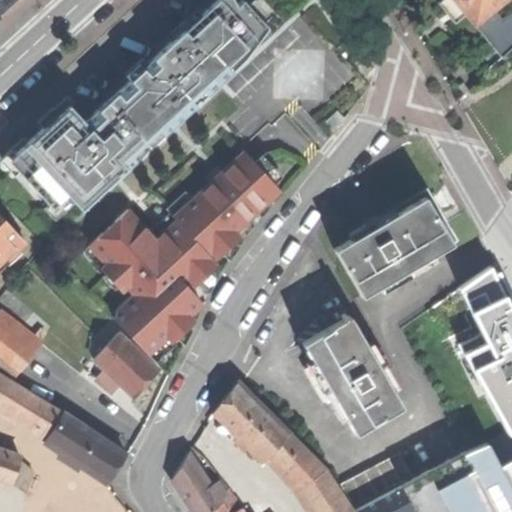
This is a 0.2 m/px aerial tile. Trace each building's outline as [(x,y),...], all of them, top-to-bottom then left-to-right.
[(18,170),(51,207),(67,193),(76,204),(94,188),(98,193),(237,66),(232,60),(268,27),(243,0),(242,0),(237,4),(234,0),(217,0),(193,22),(84,121),(69,104),(11,156),(21,167),(18,170)] [(467,13),(475,23),(493,8),(503,0),(443,0),(440,3),(447,12),(456,23),(467,13)] [(475,23),(503,56),(511,48),(511,13),(503,21),(493,8),(475,23)] [(325,124),(332,131),(346,119),(338,111),(325,124)] [(118,314),(113,318),(148,355),(183,323),(198,309),(201,301),(186,284),(213,259),(210,256),(250,218),(281,190),(245,151),(223,172),(218,167),(207,178),(211,182),(174,217),(177,221),(156,240),(128,209),(89,245),(134,294),(115,312),(118,314)] [(335,250),(362,296),(453,243),(426,196),(375,226),(335,250)] [(0,264),(26,239),(0,211),(0,264)] [(497,264),(444,300),(463,336),(511,301),(511,293),(506,282),(497,264)] [(483,443),(511,430),(511,428),(491,389),(463,336),(444,300),(403,327),(468,449),(483,443)] [(0,309),(0,365),(13,376),(41,340),(1,309),(0,309)] [(303,343),(356,434),(403,406),(350,315),(348,316),(344,319),(327,329),(303,343)] [(120,332),(94,359),(106,370),(119,382),(135,397),(148,383),(160,370),(120,332)] [(110,391),(119,382),(106,370),(97,379),(110,391)] [(0,404),(48,435),(62,412),(0,372),(0,404)] [(511,380),(491,389),(511,428),(511,380)] [(226,396),(213,412),(262,461),(270,454),(290,433),(238,381),(226,396)] [(44,441),(107,481),(116,467),(125,452),(62,412),(48,435),(44,441)] [(325,466),(290,433),(270,454),(285,469),(299,484),(325,466)] [(414,511),(511,511),(511,495),(498,470),(483,443),(468,449),(401,485),(414,511)] [(21,457),(0,449),(0,478),(12,483),(21,457)] [(341,483),(354,506),(412,475),(399,451),(341,483)] [(184,497),(193,511),(205,511),(212,508),(222,502),(218,495),(210,484),(190,452),(173,479),(184,497)] [(511,462),(498,470),(511,495),(511,462)] [(354,511),(325,466),(299,484),(317,511),(354,511)] [(217,479),(210,484),(218,495),(225,491),(217,479)] [(356,511),(414,511),(401,485),(355,510),(356,511)] [(228,511),(222,502),(212,508),(215,511),(228,511)]
